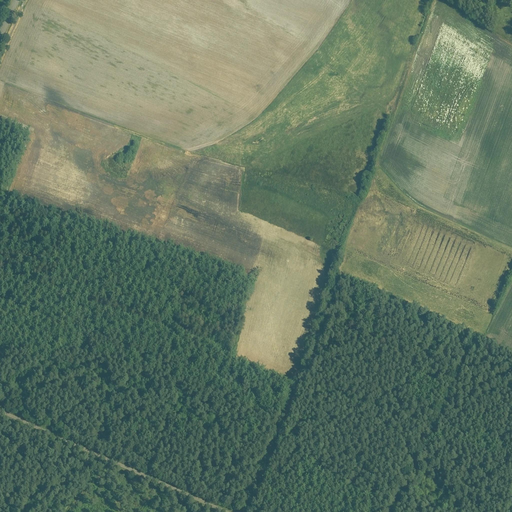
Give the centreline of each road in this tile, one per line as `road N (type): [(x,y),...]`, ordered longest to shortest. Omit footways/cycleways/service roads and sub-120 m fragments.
road 1 (track): [(244,511),(341,276)]
road 2 (track): [(0,412),(223,511)]
